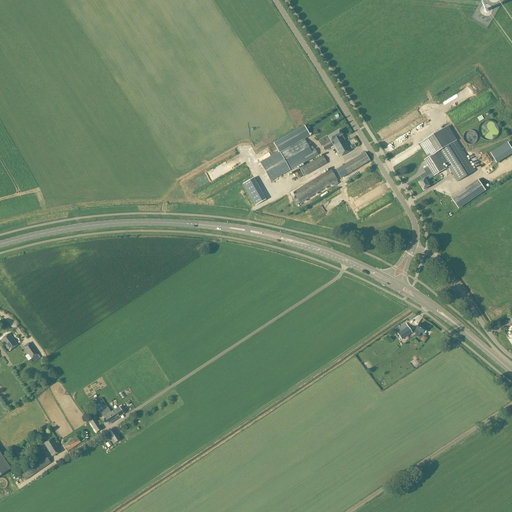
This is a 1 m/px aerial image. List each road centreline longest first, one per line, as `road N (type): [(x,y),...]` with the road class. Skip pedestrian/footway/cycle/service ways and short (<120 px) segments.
road 1 (tertiary): [(413,246),(415,221),(277,0)]
road 2 (primary): [(0,245),(120,223),(238,229)]
road 3 (primary): [(388,276),(307,242),(238,229)]
road 4 (primary): [(238,229),(385,282)]
road 5 (unclassified): [(413,246),(438,258),(511,356)]
road 6 (primary): [(506,365),(399,282)]
road 7 (primary): [(396,289),(506,365)]
